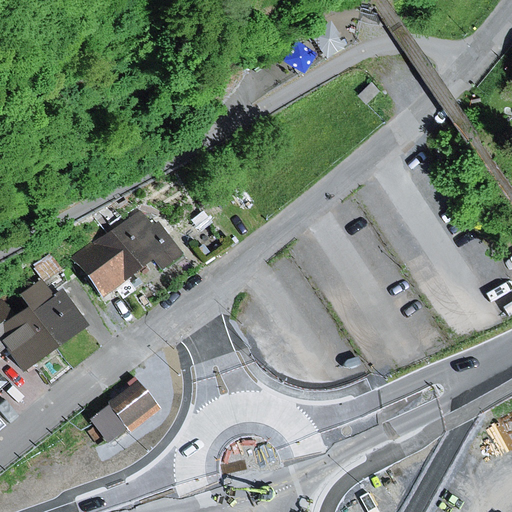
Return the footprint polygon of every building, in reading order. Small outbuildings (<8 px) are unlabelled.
[(149,0),(174,36),(210,11),(223,2),(221,0),(149,0)] [(372,82),(359,95),(367,103),(380,90),(372,82)] [(146,205),(75,256),(104,297),(156,257),(166,269),(188,253),(162,221),(157,224),(146,205)] [(0,301),(0,352),(7,348),(24,371),(91,325),(65,288),(55,295),(44,278),(20,293),(29,305),(18,314),(7,296),(0,301)] [(142,379),(93,419),(111,442),(161,403),(142,379)]
